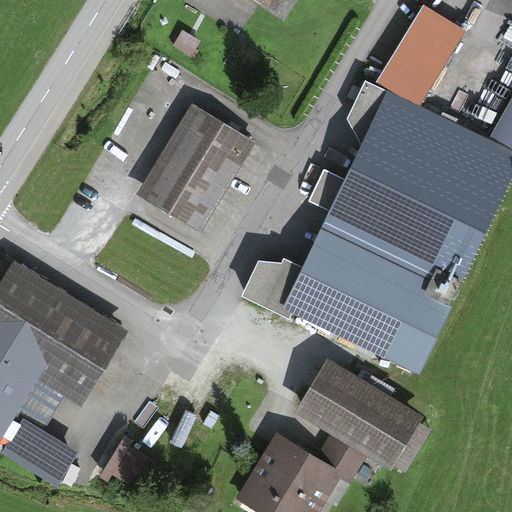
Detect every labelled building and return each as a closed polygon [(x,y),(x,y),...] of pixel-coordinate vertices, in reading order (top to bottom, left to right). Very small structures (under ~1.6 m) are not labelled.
[(268,0),(281,8),(286,0),(268,0)] [(413,104),(460,28),(424,6),(375,85),(391,94),(413,104)] [(391,94),(292,299),(418,360),(511,164),(511,152),(413,104),(391,94)] [(197,223),(247,142),(194,109),(144,190),(197,223)] [(511,109),(495,140),(511,149),(511,109)] [(330,196),(337,163),(320,160),(314,193),(330,196)] [(0,413),(30,365),(79,396),(120,330),(15,265),(0,288),(0,413)] [(425,418),(332,362),(300,416),(393,471),(425,418)] [(49,417),(55,407),(21,390),(5,423),(11,426),(22,404),(49,417)] [(22,407),(2,445),(59,475),(80,438),(22,407)] [(122,425),(102,466),(132,481),(153,441),(122,425)] [(244,497),(267,511),(313,511),(339,469),(348,475),(360,456),(332,440),(319,461),(280,437),(244,497)]
